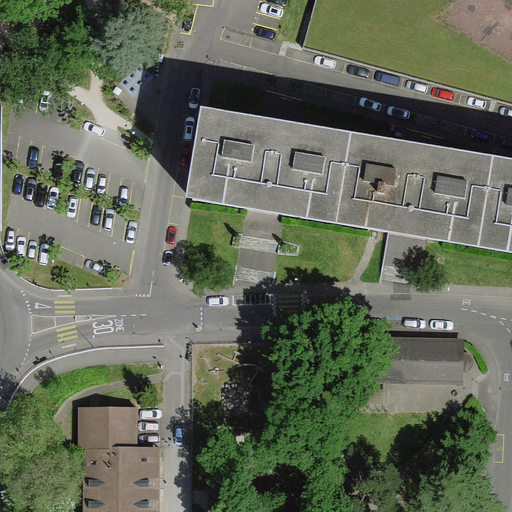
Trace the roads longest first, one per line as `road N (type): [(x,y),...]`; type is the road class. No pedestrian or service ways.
road 1 (residential): [(511,322),(409,310),(150,315)]
road 2 (residential): [(5,360),(67,333),(150,315)]
road 3 (residential): [(150,315),(41,306),(3,292)]
